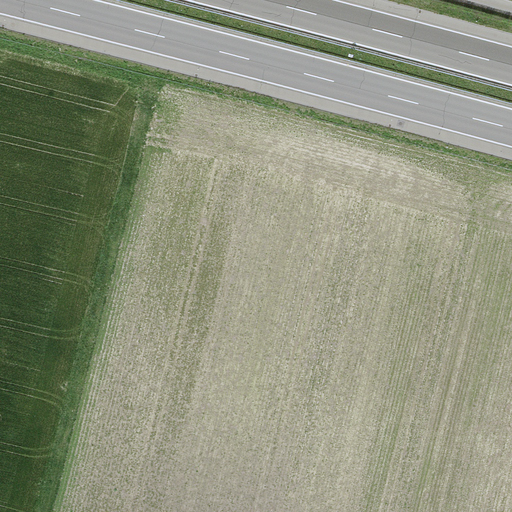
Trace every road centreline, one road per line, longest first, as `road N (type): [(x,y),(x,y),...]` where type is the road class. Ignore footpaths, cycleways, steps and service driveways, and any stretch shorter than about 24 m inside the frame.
road 1 (motorway): [(19,0),(511,129)]
road 2 (motorway): [(511,67),(258,0)]
